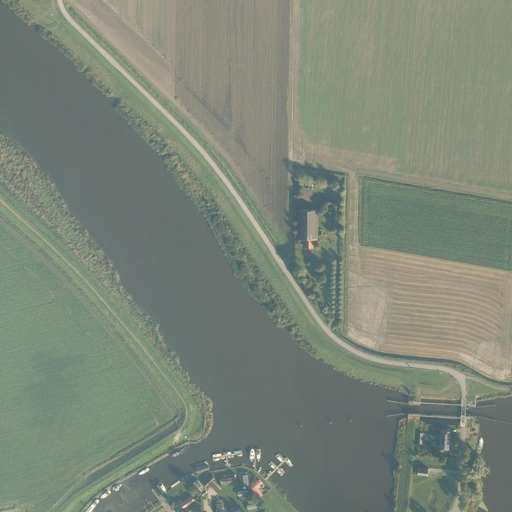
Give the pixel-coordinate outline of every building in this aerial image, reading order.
[(298,239),(304,239),(304,248),(314,248),(314,243),(314,240),(318,240),(318,209),(298,209),(298,239)] [(435,438),(450,439),(450,431),(441,430),(441,437),(439,437),(439,436),(435,436),(432,436),(432,435),(428,435),(428,439),(434,439),(435,438)] [(449,448),(450,439),(435,438),(434,439),(434,441),(437,441),(437,447),(449,448)] [(212,475),(203,484),(206,487),(209,484),(217,492),(220,489),(212,481),(215,478),(212,475)] [(202,491),(205,489),(198,478),(194,480),(202,491)] [(259,496),(262,493),(256,487),(262,482),(259,479),(251,486),(259,496)] [(191,495),(183,501),(181,499),(178,501),(180,504),(185,511),(186,511),(197,504),(191,495)] [(247,505),(248,511),(261,509),(259,502),(247,505)]
